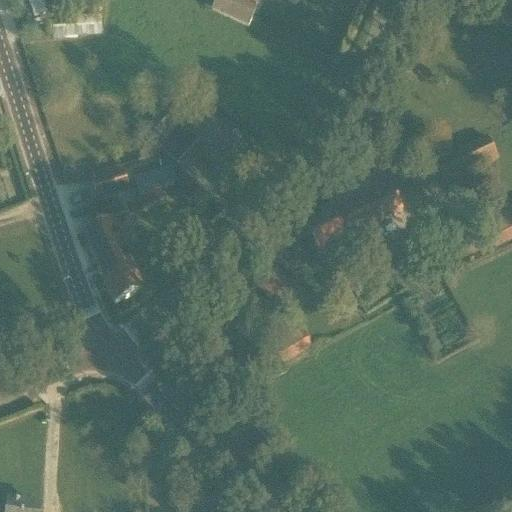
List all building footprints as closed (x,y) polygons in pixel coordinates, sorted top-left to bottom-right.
[(215,0),(211,12),(247,29),(253,18),(258,6),(245,0),(215,0)] [(102,25),(53,27),(53,39),(102,37),(102,25)] [(178,125),(197,143),(198,143),(208,152),(202,159),(220,176),(245,149),(226,132),(224,134),(214,125),(209,120),(208,121),(193,108),(184,118),(168,103),(161,111),(152,102),(144,111),(136,120),(161,143),(178,125)] [(487,137),(433,164),(444,187),(498,160),(487,137)] [(94,201),(130,190),(124,169),(87,180),(94,201)] [(167,171),(134,183),(139,199),(173,188),(167,171)] [(347,240),(405,211),(393,188),(336,217),(335,215),(306,230),(320,257),(348,242),(347,240)] [(511,220),(508,212),(483,224),(495,250),(511,242),(511,220)] [(145,291),(113,221),(82,235),(114,305),(145,291)] [(254,285),(279,313),(297,297),(272,269),(254,285)] [(307,346),(296,328),(269,345),(280,362),(307,346)]
